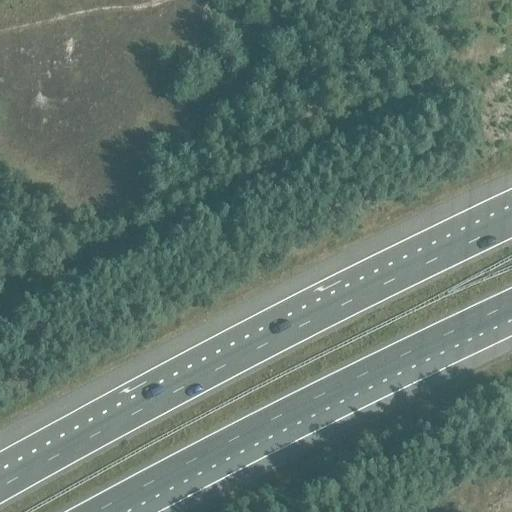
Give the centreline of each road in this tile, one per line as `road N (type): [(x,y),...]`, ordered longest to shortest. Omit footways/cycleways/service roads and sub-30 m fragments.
road 1 (motorway): [(511,211),(0,473)]
road 2 (motorway): [(116,511),(511,310)]
